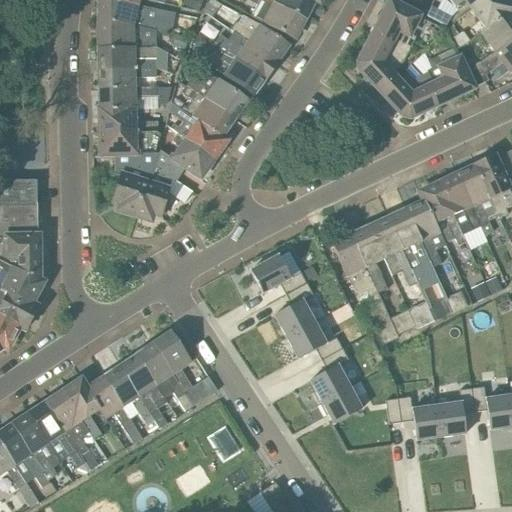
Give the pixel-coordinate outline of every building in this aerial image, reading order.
[(154,31),(154,32),(170,34),(174,14),(137,6),(138,4),(121,0),(101,0),(101,4),(100,13),(99,19),(132,27),(154,31)] [(198,11),(202,0),(190,0),(188,6),(198,11)] [(221,5),(212,0),(209,0),(204,13),(211,19),(221,5)] [(250,17),(262,23),(262,24),(293,40),(303,20),(265,0),(245,0),(256,6),(250,17)] [(265,0),(303,20),(313,1),(310,0),(265,0)] [(391,0),(390,3),(404,11),(410,2),(410,0),(391,0)] [(461,0),(470,12),(485,0),(461,0)] [(485,0),(470,12),(484,31),(485,32),(507,15),(511,11),(511,9),(505,0),(485,0)] [(404,11),(420,19),(422,15),(416,12),(419,6),(410,2),(404,11)] [(412,36),(420,19),(404,11),(390,3),(372,37),(390,48),(393,43),(396,45),(398,40),(411,47),(415,38),(412,36)] [(427,17),(446,27),(451,17),(431,7),(427,17)] [(479,35),(492,53),(494,56),(511,41),(511,20),(507,15),(485,32),(484,31),(479,35)] [(232,33),(276,62),(287,46),(252,22),(242,17),(237,24),(235,22),(229,31),(232,33)] [(154,49),(154,32),(154,31),(132,27),(99,19),(99,25),(98,38),(97,52),(99,52),(154,49)] [(462,31),(453,38),(458,49),(469,41),(462,31)] [(215,42),(214,44),(234,58),(263,80),(264,81),(277,63),(276,62),(232,33),(227,41),(219,36),(215,42)] [(187,40),(175,35),(171,46),(183,50),(187,40)] [(427,87),(436,106),(472,89),(464,72),(457,57),(458,57),(449,36),(443,39),(452,60),(440,65),(436,68),(440,78),(432,82),(433,84),(427,87)] [(382,94),(397,80),(392,74),(403,63),(411,47),(398,40),(396,45),(393,43),(390,48),(372,37),(358,64),(359,70),(382,94)] [(204,48),(229,67),(223,76),(251,96),(263,80),(234,58),(214,44),(215,42),(210,39),(204,48)] [(477,64),(478,65),(467,70),(464,72),(472,89),(488,82),(484,73),(500,61),(508,73),(511,70),(511,41),(494,56),(492,53),(477,64)] [(99,71),(155,69),(154,49),(99,52),(99,71)] [(467,70),(461,55),(458,57),(457,57),(464,72),(467,70)] [(135,89),(155,88),(155,69),(99,71),(100,91),(134,90),(135,89)] [(403,117),(410,118),(436,106),(427,87),(433,84),(432,82),(428,73),(414,80),(408,73),(399,81),(397,80),(382,94),(403,117)] [(190,80),(185,87),(232,120),(245,101),(216,81),(216,82),(207,74),(199,86),(190,80)] [(181,111),(220,138),(232,120),(185,87),(185,88),(196,95),(191,103),(190,102),(186,109),(183,107),(181,111)] [(100,111),(147,110),(155,111),(156,107),(164,106),(169,89),(155,89),(155,88),(135,89),(134,90),(100,91),(100,111)] [(170,129),(177,134),(213,160),(226,142),(220,138),(181,111),(180,111),(170,104),(167,115),(181,124),(178,129),(172,125),(170,129)] [(147,114),(147,110),(100,111),(99,111),(99,133),(156,131),(155,123),(136,123),(135,114),(147,114)] [(168,157),(185,169),(200,179),(213,160),(177,134),(170,129),(169,130),(177,135),(183,140),(172,156),(170,154),(168,157)] [(139,155),(139,151),(137,151),(136,142),(158,141),(161,134),(156,132),(156,131),(99,133),(100,156),(114,156),(139,155)] [(120,204),(118,212),(135,217),(144,183),(149,184),(159,152),(158,151),(157,151),(156,154),(139,155),(114,156),(114,176),(119,178),(116,188),(116,187),(115,191),(112,202),(120,204)] [(509,178),(511,176),(511,151),(499,157),(509,178)] [(144,183),(135,217),(150,222),(152,214),(160,217),(163,206),(164,206),(165,203),(164,202),(171,182),(175,183),(185,169),(168,157),(168,158),(159,152),(149,184),(144,183)] [(505,210),(511,206),(511,198),(493,158),(474,167),(474,168),(499,219),(507,215),(505,210)] [(493,234),(488,223),(497,219),(474,168),(457,177),(481,227),(480,228),(484,237),(493,234)] [(462,236),(480,228),(481,227),(457,177),(437,186),(462,236)] [(38,282),(37,238),(36,182),(0,182),(0,263),(9,268),(38,282)] [(454,240),(458,248),(465,244),(462,236),(437,186),(419,194),(424,204),(443,246),(444,245),(454,240)] [(440,265),(435,253),(446,248),(444,245),(443,246),(424,204),(405,213),(420,245),(431,269),(432,269),(440,265)] [(387,221),(416,284),(435,276),(432,269),(431,269),(420,245),(405,213),(387,221)] [(408,288),(416,284),(387,221),(369,229),(384,260),(391,276),(401,272),(408,288)] [(374,264),(384,260),(369,229),(351,238),(365,270),(377,295),(386,290),(374,264)] [(389,320),(377,295),(365,270),(351,238),(332,247),(346,278),(356,297),(362,307),(383,346),(398,339),(397,337),(389,320)] [(279,286),(285,297),(306,285),(300,274),(289,280),(277,258),(249,273),(262,296),(279,286)] [(9,268),(0,287),(0,289),(31,306),(42,284),(38,282),(9,268)] [(494,278),(485,283),(491,296),(501,291),(494,278)] [(490,297),(483,283),(470,290),(477,303),(490,297)] [(306,285),(285,297),(291,307),(273,317),(285,339),(313,324),(301,302),(312,296),(306,285)] [(0,317),(19,328),(25,331),(37,309),(31,306),(0,289),(0,291),(4,294),(0,300),(0,317)] [(445,300),(451,314),(466,307),(460,293),(445,300)] [(415,328),(416,330),(433,322),(427,309),(424,303),(407,311),(416,328),(415,328)] [(427,309),(433,322),(446,317),(440,303),(427,309)] [(397,337),(415,328),(416,328),(407,311),(389,320),(397,337)] [(0,345),(3,347),(7,350),(19,328),(0,317),(0,345)] [(315,351),(321,362),(342,350),(336,339),(325,345),(313,324),(285,339),(297,361),(315,351)] [(177,331),(170,336),(178,347),(184,343),(177,331)] [(154,347),(193,408),(210,397),(201,383),(191,389),(180,370),(189,364),(170,336),(154,347)] [(185,413),(193,408),(154,347),(136,359),(165,404),(175,398),(185,413)] [(321,362),(326,373),(309,382),(321,404),(349,389),(337,367),(348,361),(342,350),(321,362)] [(165,424),(156,410),(165,404),(136,359),(119,370),(152,419),(151,419),(158,429),(165,424)] [(135,409),(144,424),(151,419),(152,419),(119,370),(103,380),(126,415),(135,409)] [(125,415),(126,415),(103,380),(86,391),(99,411),(105,420),(113,415),(126,436),(135,430),(125,415)] [(82,422),(89,433),(87,434),(91,440),(99,435),(88,418),(99,411),(86,391),(80,382),(63,393),(82,422)] [(471,390),(474,414),(486,412),(489,432),(511,428),(511,417),(509,397),(485,400),(483,388),(471,390)] [(349,389),(321,404),(333,426),(361,411),(349,389)] [(460,404),(436,407),(440,439),(465,435),(462,416),(474,414),(471,390),(458,392),(460,404)] [(46,404),(85,463),(83,464),(88,472),(96,467),(79,440),(87,434),(89,433),(82,422),(63,393),(46,404)] [(410,399),(397,400),(400,424),(412,422),(415,442),(440,439),(436,407),(411,411),(410,399)] [(388,426),(400,424),(397,400),(385,402),(388,426)] [(75,469),(83,464),(85,463),(46,404),(29,416),(33,423),(60,463),(68,458),(75,469)] [(43,474),(60,463),(33,423),(29,416),(12,427),(43,474)] [(42,475),(43,474),(12,427),(0,434),(0,444),(15,467),(26,484),(34,479),(41,489),(48,485),(42,475)] [(25,484),(26,484),(15,467),(0,444),(0,484),(8,497),(18,490),(30,510),(38,505),(25,484)] [(260,494),(271,511),(292,511),(274,484),(260,494)]
